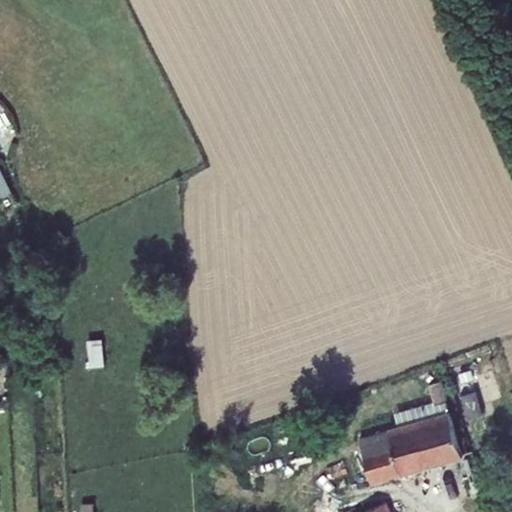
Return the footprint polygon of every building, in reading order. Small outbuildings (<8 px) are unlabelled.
[(0,196),(13,190),(0,164),(0,196)] [(102,337),(87,338),(90,365),(105,364),(102,337)] [(359,436),(371,481),(463,455),(442,380),(429,383),(434,401),(395,411),(398,424),(389,427),(390,428),(359,436)] [(476,390),(461,394),(468,417),(483,413),(476,390)] [(351,486),(367,482),(358,451),(342,455),(351,486)] [(392,511),(388,498),(354,511),(392,511)] [(95,511),(95,501),(80,502),(80,511),(95,511)]
